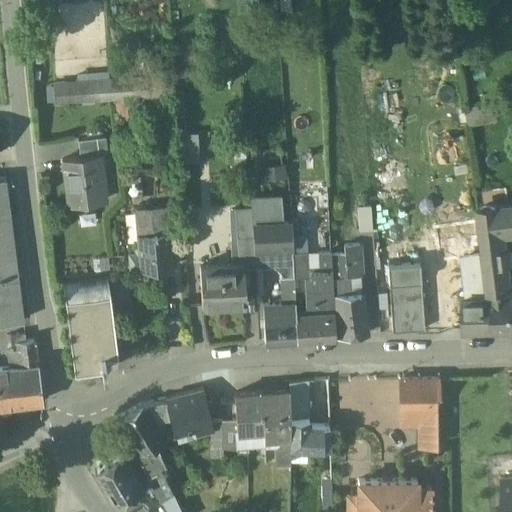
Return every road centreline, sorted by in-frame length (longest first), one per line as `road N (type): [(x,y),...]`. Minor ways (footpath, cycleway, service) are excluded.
road 1 (residential): [(70,400),(94,402),(221,363),(511,350)]
road 2 (tertiary): [(70,400),(55,386),(42,322),(12,0)]
road 3 (tertiary): [(105,511),(72,471),(70,400)]
